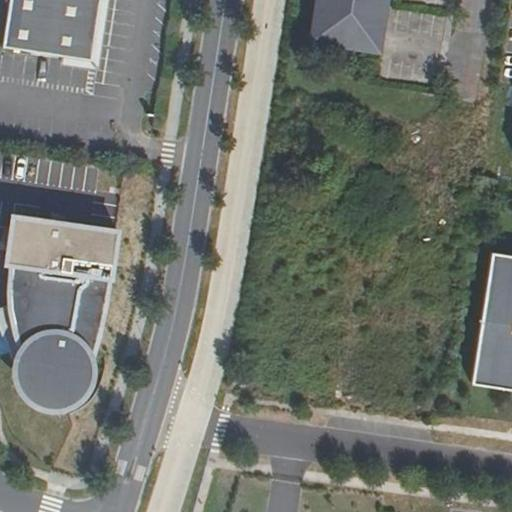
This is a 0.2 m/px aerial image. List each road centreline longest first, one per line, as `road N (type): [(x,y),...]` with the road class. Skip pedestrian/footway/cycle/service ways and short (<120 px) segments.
road 1 (tertiary): [(148,413),(224,0)]
road 2 (residential): [(511,471),(148,413)]
